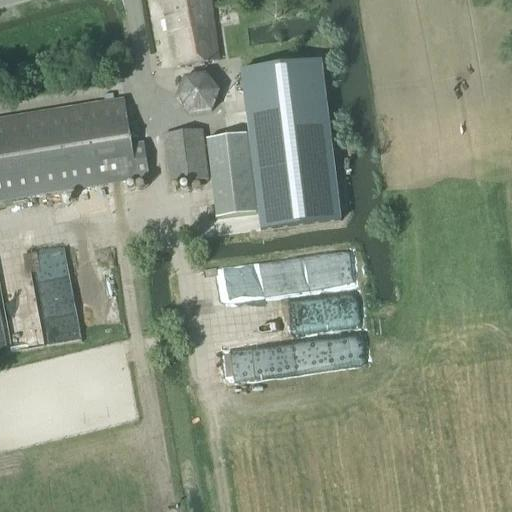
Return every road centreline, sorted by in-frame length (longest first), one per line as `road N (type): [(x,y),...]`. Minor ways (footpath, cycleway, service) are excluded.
road 1 (track): [(155,204),(188,281),(205,373),(292,401),(403,398),(438,425),(455,511)]
road 2 (track): [(155,204),(128,219),(119,241),(165,511)]
